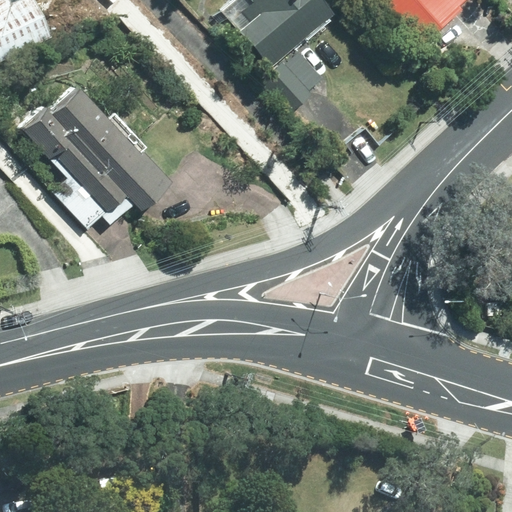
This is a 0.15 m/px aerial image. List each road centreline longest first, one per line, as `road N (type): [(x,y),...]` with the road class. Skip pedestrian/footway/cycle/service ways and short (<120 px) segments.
road 1 (secondary): [(176,328),(234,278),(328,247),(437,188)]
road 2 (secondary): [(371,353),(262,329),(176,328)]
road 3 (secondary): [(176,328),(0,366)]
road 4 (secondary): [(371,353),(395,276),(437,188)]
road 5 (secondary): [(371,353),(511,398)]
